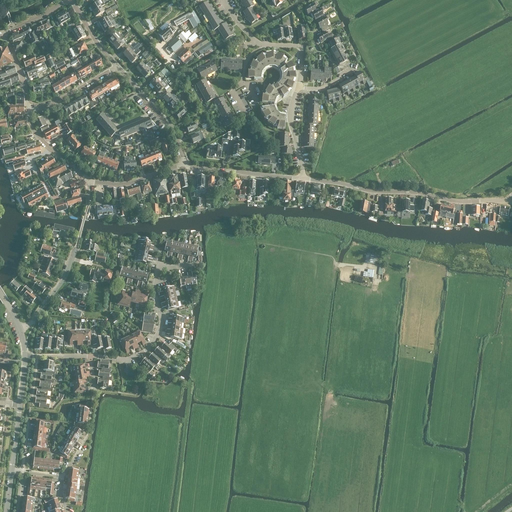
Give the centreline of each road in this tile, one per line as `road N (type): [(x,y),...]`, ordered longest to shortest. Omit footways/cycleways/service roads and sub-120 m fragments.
road 1 (tertiary): [(511,195),(463,201),(303,179)]
road 2 (residential): [(89,356),(123,360),(149,348),(161,325),(156,279)]
road 3 (tertiary): [(186,167),(170,128),(118,67)]
